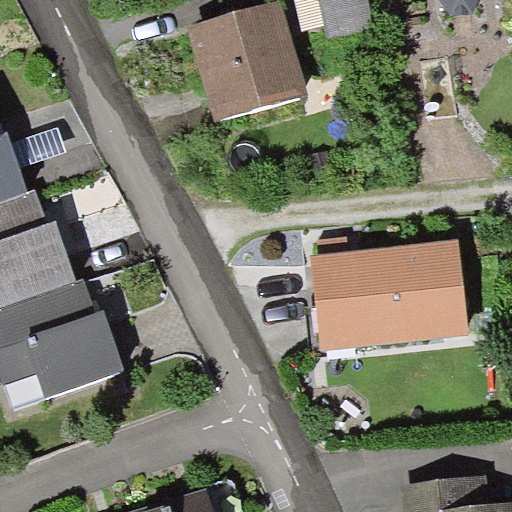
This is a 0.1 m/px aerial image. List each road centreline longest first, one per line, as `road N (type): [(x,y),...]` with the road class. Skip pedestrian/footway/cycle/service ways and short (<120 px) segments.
road 1 (residential): [(263,406),(56,0)]
road 2 (residential): [(0,499),(263,406)]
